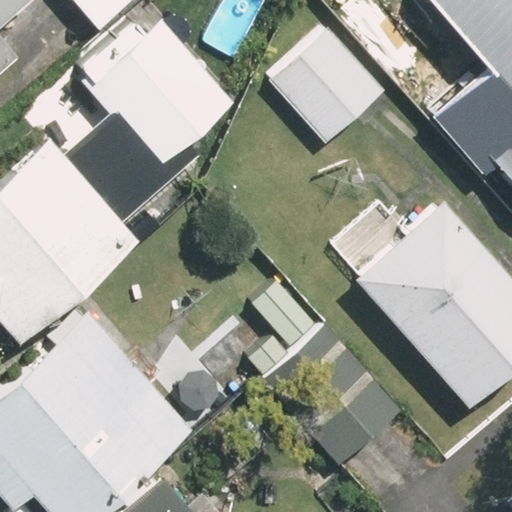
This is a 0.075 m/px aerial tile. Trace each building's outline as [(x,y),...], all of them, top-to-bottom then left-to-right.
[(0,0),(0,2),(2,0),(12,0),(18,7),(26,0),(56,0),(79,25),(107,0),(0,0)] [(0,341),(119,242),(104,224),(171,167),(189,152),(175,135),(217,100),(142,10),(66,74),(92,106),(39,150),(26,135),(0,156),(0,341)] [(318,21),(256,77),(312,140),(375,85),(318,21)] [(511,75),(511,76),(495,56),(464,82),(450,65),(433,79),(387,25),(357,50),(458,170),(466,164),(511,219),(511,75)] [(511,345),(511,296),(421,197),(395,221),(374,198),(322,246),(343,270),(333,279),(448,405),(511,345)] [(390,405),(269,268),(234,299),(279,350),(247,378),(323,464),(390,405)] [(74,306),(0,370),(0,505),(13,494),(28,511),(72,511),(175,423),(143,385),(161,369),(139,343),(120,359),(74,306)] [(156,486),(141,468),(90,511),(215,511),(176,468),(156,486)]
